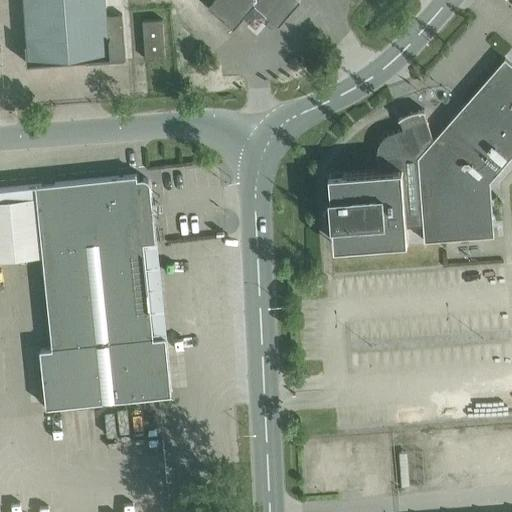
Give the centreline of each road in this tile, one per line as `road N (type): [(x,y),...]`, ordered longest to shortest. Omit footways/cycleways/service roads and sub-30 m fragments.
road 1 (unclassified): [(270,511),(251,124)]
road 2 (unknown): [(264,395),(183,448),(107,474),(40,461),(9,438),(0,418)]
road 3 (unclassified): [(0,140),(251,124)]
road 4 (unknown): [(269,500),(511,486)]
road 5 (unclassified): [(251,124),(340,98),(396,59),(449,0)]
